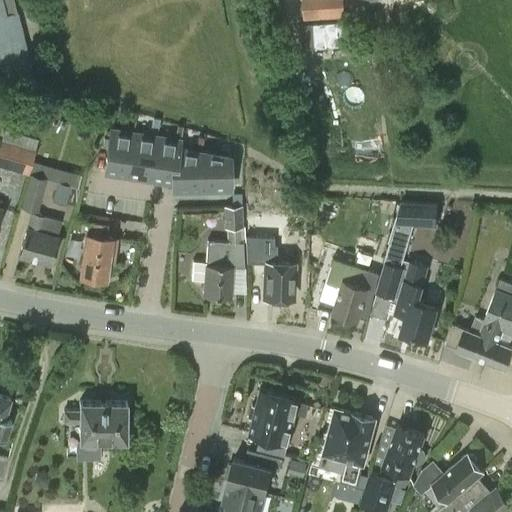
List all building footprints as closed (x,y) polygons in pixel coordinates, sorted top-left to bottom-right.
[(32,78),(15,12),(4,15),(0,0),(0,56),(6,55),(13,83),(32,78)] [(342,0),(302,0),(304,17),(343,14),(342,0)] [(349,20),(301,24),(303,47),(351,44),(349,20)] [(104,169),(127,172),(133,134),(110,130),(104,169)] [(133,134),(127,172),(150,176),(156,138),(133,134)] [(171,187),(172,187),(179,141),(156,138),(150,176),(173,179),(171,187)] [(33,150),(0,140),(0,141),(0,164),(27,173),(33,150)] [(179,141),(172,187),(199,187),(204,154),(178,150),(179,141)] [(199,187),(230,186),(230,158),(204,154),(199,187)] [(44,179),(30,174),(21,206),(36,210),(44,179)] [(70,186),(57,183),(52,200),(65,204),(70,186)] [(385,262),(403,267),(417,214),(439,220),(444,198),(400,197),(389,233),(391,234),(383,261),(385,262)] [(240,207),(223,208),(224,228),(240,227),(240,207)] [(30,213),(18,256),(49,264),(61,221),(30,213)] [(87,220),(79,275),(105,279),(109,253),(114,253),(116,237),(105,236),(107,222),(87,220)] [(273,237),(245,236),(246,262),(264,262),(263,297),(293,298),(294,262),(276,262),(276,245),(273,245),(273,237)] [(241,241),(207,238),(205,262),(193,261),(191,279),(204,280),(203,294),(229,296),(231,268),(243,268),(241,241)] [(332,257),(319,299),(335,304),(333,312),(357,319),(359,315),(368,318),(379,272),(332,257)] [(428,265),(410,260),(408,268),(400,296),(395,311),(406,314),(401,332),(427,339),(437,307),(417,302),(428,265)] [(400,296),(408,268),(403,267),(385,262),(377,290),(400,296)] [(454,324),(446,343),(505,367),(511,350),(511,346),(498,341),(503,329),(511,332),(511,283),(500,279),(484,320),(476,317),(470,330),(454,324)] [(299,398),(261,388),(257,405),(252,404),(249,417),(253,418),(249,434),(261,437),(258,448),(285,454),(299,398)] [(8,397),(0,394),(0,437),(5,439),(11,419),(2,416),(8,397)] [(78,440),(96,440),(126,441),(126,402),(79,401),(78,409),(63,409),(63,421),(78,422),(78,440)] [(357,487),(364,462),(375,417),(336,407),(321,464),(343,470),(340,482),(357,487)] [(410,472),(413,462),(418,462),(423,460),(425,454),(423,449),(419,447),(424,432),(414,428),(408,426),(398,422),(384,463),(382,467),(380,473),(372,471),(366,488),(360,507),(375,511),(385,511),(395,484),(401,485),(407,483),(410,480),(411,476),(410,472)] [(266,491),(272,467),(279,469),(283,457),(259,451),(256,463),(234,457),(232,464),(229,463),(226,475),(229,476),(228,482),(266,491)] [(426,490),(440,506),(447,500),(448,501),(477,476),(483,471),(476,462),(477,459),(473,454),(469,455),(467,452),(444,472),(433,459),(423,468),(414,484),(422,493),(426,490)] [(0,455),(0,480),(2,481),(9,458),(0,455)] [(447,500),(440,506),(434,511),(502,511),(511,504),(510,502),(511,499),(507,494),(504,495),(496,486),(490,491),(477,476),(448,501),(447,500)] [(228,482),(227,482),(228,483),(223,502),(260,511),(266,491),(228,482)] [(329,500),(328,511),(342,511),(343,501),(329,500)]
